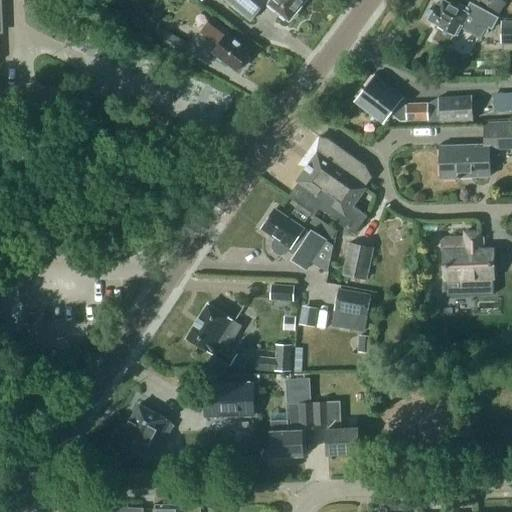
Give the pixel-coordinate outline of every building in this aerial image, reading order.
[(289,19),(305,0),(227,0),(252,20),(267,1),(289,19)] [(456,7),(443,0),(440,5),(437,4),(436,6),(432,7),(432,6),(428,13),(428,14),(430,17),(429,19),(440,25),(439,26),(440,26),(433,39),(447,46),(454,33),(455,34),(458,35),(462,27),(481,38),(486,29),(488,30),(489,27),(493,29),(499,18),(470,2),(467,8),(461,5),(456,7)] [(238,70),(252,51),(228,32),(229,31),(213,18),(202,32),(220,46),(215,52),(238,70)] [(187,41),(159,26),(153,38),(180,54),(187,41)] [(511,26),(502,26),(502,43),(511,42),(511,26)] [(440,104),(409,105),(405,98),(376,76),(356,102),(382,121),(383,120),(430,120),(431,122),(471,121),(469,96),(439,98),(440,104)] [(490,176),(489,148),(511,147),(511,124),(486,125),(487,145),(440,146),(441,179),(461,178),(461,177),(490,176)] [(341,222),(357,232),(370,214),(355,204),(368,186),(366,185),(372,173),(364,163),(355,155),(329,137),(320,136),(317,152),(313,158),(315,159),(313,167),(307,166),(297,181),(298,182),(288,196),(316,215),(321,208),(343,218),(341,222)] [(293,258),(307,268),(327,240),(312,229),(310,233),(276,209),(262,229),(276,238),(273,244),(274,248),(276,251),(279,253),(284,253),(287,250),(291,246),(298,250),(293,258)] [(481,231),(465,232),(465,237),(447,238),(447,250),(446,250),(446,279),(466,279),(472,289),(492,278),(493,278),(492,249),(485,249),(484,237),(481,237),(481,231)] [(351,242),(344,274),(367,279),(374,247),(351,242)] [(271,300),(293,301),(295,285),(272,283),(271,300)] [(332,326),(365,332),(368,316),(367,316),(371,294),(339,288),(332,326)] [(237,351),(230,347),(236,337),(226,330),(233,319),(208,304),(187,338),(212,354),(214,352),(230,362),(237,351)] [(303,305),(300,324),(315,326),(318,308),(303,305)] [(372,336),(360,335),(358,351),(370,353),(372,336)] [(280,347),(278,371),(292,371),(293,347),(280,347)] [(75,361),(74,351),(50,352),(50,362),(75,361)] [(293,383),(312,385),(313,369),(294,368),(293,383)] [(254,383),(205,384),(206,416),(255,415),(254,383)] [(317,402),(330,402),(329,393),(316,393),(317,402)] [(317,402),(314,403),(315,425),(328,424),(328,430),(327,430),(328,454),(359,453),(358,427),(340,429),(339,402),(330,402),(317,402)] [(314,403),(287,404),(288,420),(271,420),(272,431),(271,431),(272,456),(303,455),(302,430),(300,430),(300,425),(315,425),(314,403)] [(150,460),(163,435),(168,438),(174,425),(170,423),(171,421),(139,404),(118,443),(150,460)]
